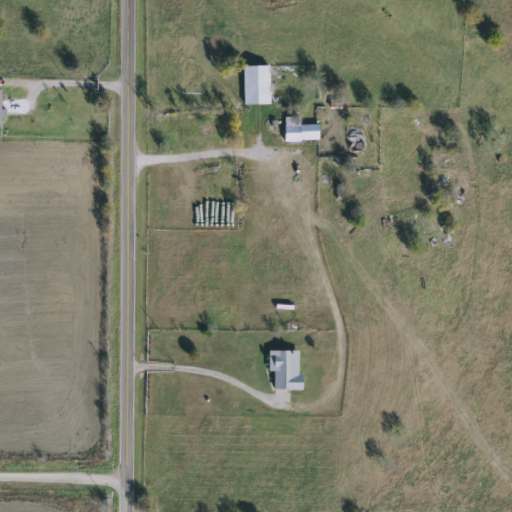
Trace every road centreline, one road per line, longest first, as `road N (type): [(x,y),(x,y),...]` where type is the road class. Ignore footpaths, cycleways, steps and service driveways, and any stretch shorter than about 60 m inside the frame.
road 1 (tertiary): [(122,511),(125,0)]
road 2 (residential): [(123,480),(0,480)]
